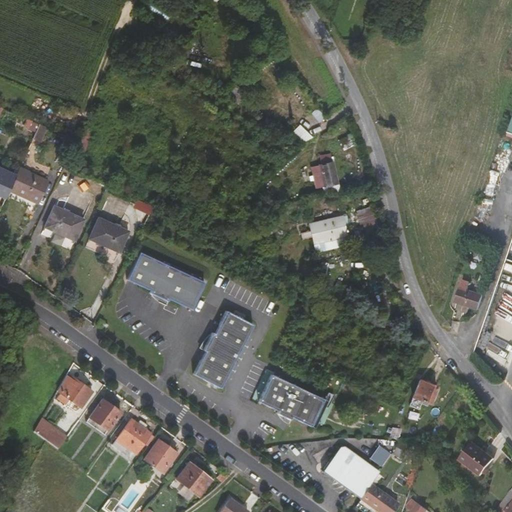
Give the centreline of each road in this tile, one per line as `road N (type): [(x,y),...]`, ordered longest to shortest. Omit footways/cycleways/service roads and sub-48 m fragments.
road 1 (secondary): [(511,429),(418,296),(369,126),(303,0)]
road 2 (secondary): [(0,291),(60,325),(310,511)]
